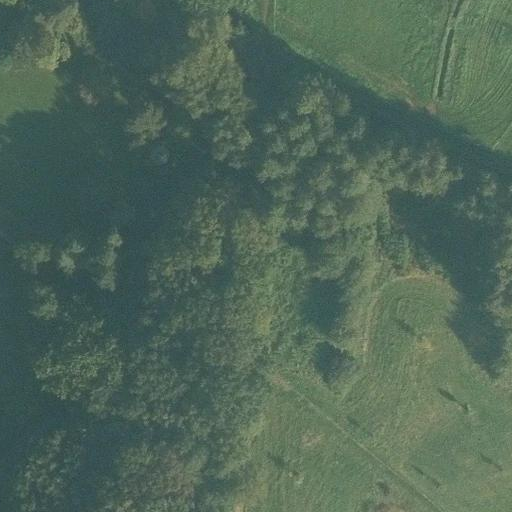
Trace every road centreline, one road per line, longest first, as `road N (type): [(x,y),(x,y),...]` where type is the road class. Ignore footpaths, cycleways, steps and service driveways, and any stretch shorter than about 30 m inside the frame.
road 1 (track): [(245,356),(258,77),(242,55)]
road 2 (track): [(238,511),(245,356)]
